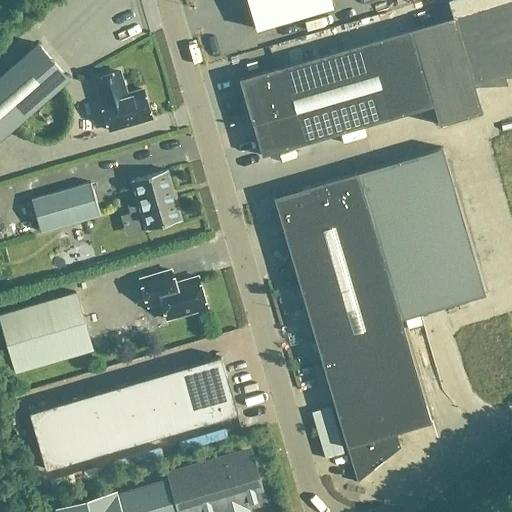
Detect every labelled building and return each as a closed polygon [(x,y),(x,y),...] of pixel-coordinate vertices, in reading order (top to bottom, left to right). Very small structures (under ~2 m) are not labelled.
[(276,69),(238,80),(249,119),(250,119),(261,157),(433,107),(439,127),(481,114),(474,88),(507,86),(504,78),(511,77),(511,0),(453,0),(449,1),(453,18),(411,31),(277,70),(277,69),(276,69)] [(328,0),(245,0),(254,30),(331,8),(328,0)] [(0,141),(68,81),(37,45),(0,77),(0,141)] [(109,133),(151,120),(142,91),(126,96),(120,73),(95,80),(101,103),(100,103),(109,133)] [(321,364),(356,484),(400,449),(395,434),(430,424),(400,318),(484,294),(441,148),(357,172),(273,198),(321,364)] [(146,231),(180,221),(166,171),(131,182),(146,231)] [(100,217),(90,184),(31,202),(40,234),(100,217)] [(166,321),(206,309),(197,279),(174,285),(170,272),(140,281),(147,308),(161,304),(166,321)] [(0,315),(0,322),(15,374),(92,351),(75,294),(0,315)] [(226,380),(220,358),(28,414),(45,471),(202,425),(202,426),(237,415),(227,380),(226,380)] [(170,477),(179,511),(244,511),(243,508),(263,502),(249,454),(170,477)] [(120,511),(116,496),(115,494),(56,511),(120,511)]
